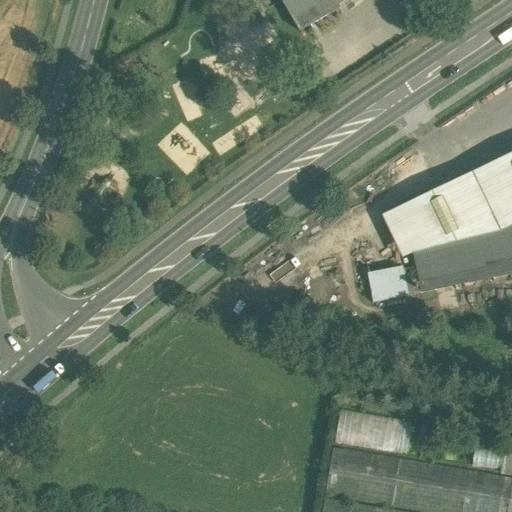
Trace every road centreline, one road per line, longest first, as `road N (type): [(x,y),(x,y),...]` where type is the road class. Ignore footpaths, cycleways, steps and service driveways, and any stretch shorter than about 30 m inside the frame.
road 1 (secondary): [(511,4),(211,213),(52,342)]
road 2 (secondary): [(63,367),(292,185),(511,36)]
road 3 (secondary): [(19,214),(92,0)]
road 4 (secondary): [(52,342),(21,266),(19,214)]
